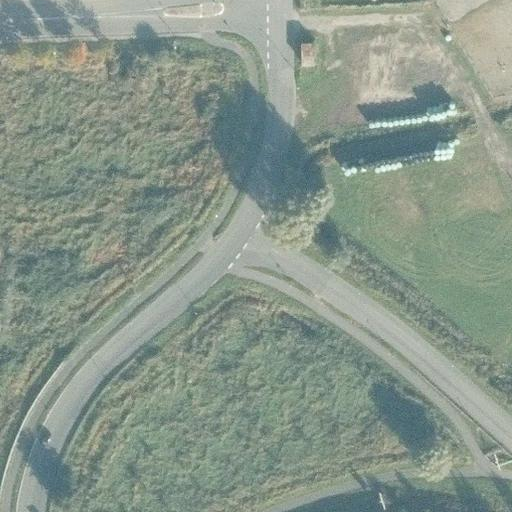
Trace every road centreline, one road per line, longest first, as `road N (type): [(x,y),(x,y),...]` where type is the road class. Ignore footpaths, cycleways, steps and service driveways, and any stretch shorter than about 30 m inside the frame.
road 1 (residential): [(33,511),(51,440),(76,396),(247,231)]
road 2 (residential): [(247,231),(382,321),(511,432)]
road 3 (residential): [(247,231),(278,135),(277,19)]
road 4 (residential): [(124,13),(210,23),(277,19)]
road 5 (residential): [(124,13),(0,21)]
